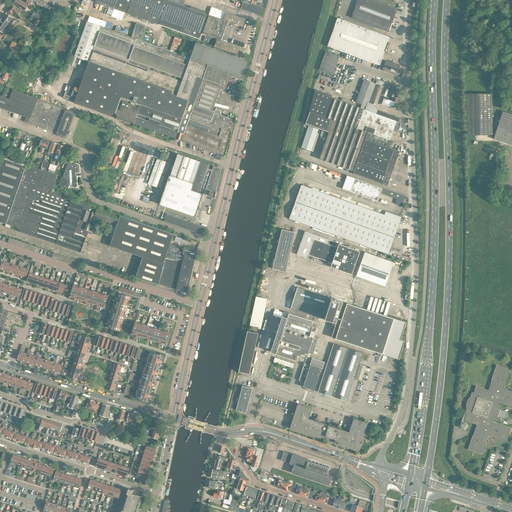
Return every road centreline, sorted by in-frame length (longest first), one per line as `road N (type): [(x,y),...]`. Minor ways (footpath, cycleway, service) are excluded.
road 1 (primary): [(425,483),(447,295),(446,0)]
road 2 (unclassified): [(380,469),(405,397),(417,271),(410,0)]
road 3 (primary): [(434,0),(434,259),(416,436)]
road 4 (unclassified): [(198,304),(274,0)]
road 5 (unknown): [(292,271),(300,227),(279,223),(297,176),(415,214)]
road 6 (residential): [(0,244),(150,288)]
road 7 (residential): [(89,470),(99,427),(0,393)]
road 8 (residential): [(341,511),(254,481),(240,460),(238,432)]
road 9 (unclassified): [(380,469),(254,430)]
road 10 (unknown): [(414,197),(318,161),(324,136)]
